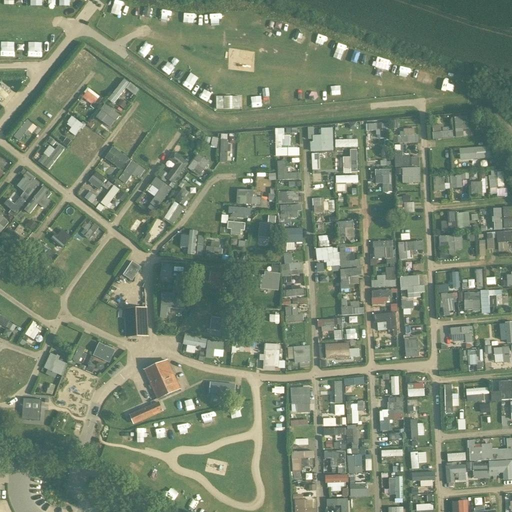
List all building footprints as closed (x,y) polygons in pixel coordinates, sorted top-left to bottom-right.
[(88,64),(94,57),(88,51),(82,58),(88,64)] [(134,95),(138,89),(123,78),(108,100),(114,104),(124,89),(134,95)] [(61,95),(67,87),(58,79),(46,92),(60,104),(65,98),(61,95)] [(2,84),(0,86),(0,88),(8,95),(11,91),(2,84)] [(97,84),(94,88),(104,95),(107,91),(97,84)] [(93,106),(100,97),(89,87),(82,96),(93,106)] [(216,97),(216,109),(240,109),(240,97),(216,97)] [(105,104),(95,117),(110,128),(120,115),(105,104)] [(66,124),(71,128),(69,131),(75,136),(84,125),(72,116),(66,124)] [(462,116),(454,117),(456,136),(470,135),(469,120),(463,120),(462,116)] [(36,135),(41,129),(27,119),(13,136),(19,140),(28,129),(36,135)] [(131,121),(124,131),(140,143),(147,134),(131,121)] [(388,137),(387,123),(366,124),(366,131),(372,130),(372,138),(388,137)] [(453,129),(443,129),(443,124),(432,125),(433,139),(453,137),(453,129)] [(88,127),(71,148),(78,153),(84,145),(91,151),(102,137),(88,127)] [(334,150),(332,127),(320,128),(321,135),(312,135),(313,142),(310,142),(311,151),(334,150)] [(284,135),(284,128),(276,128),(275,156),(299,156),(299,145),(290,145),(290,135),(284,135)] [(418,142),(418,135),(414,135),(414,129),(400,129),(400,136),(395,136),(395,142),(418,142)] [(145,138),(132,159),(144,165),(156,145),(145,138)] [(229,162),(229,140),(220,139),(220,162),(229,162)] [(58,144),(49,158),(43,153),(38,162),(50,170),(64,148),(58,144)] [(112,146),(104,158),(122,169),(129,158),(112,146)] [(460,148),(460,160),(491,158),(490,146),(460,148)] [(402,167),(403,184),(421,183),(420,155),(403,156),(403,150),(395,151),(395,167),(402,167)] [(174,184),(187,160),(172,152),(168,160),(175,163),(169,173),(161,169),(157,175),(174,184)] [(189,167),(199,174),(208,161),(198,154),(189,167)] [(131,160),(118,179),(125,184),(132,174),(139,178),(145,170),(131,160)] [(286,173),(285,161),(277,161),(278,180),(301,179),(300,172),(286,173)] [(25,169),(21,173),(24,177),(16,186),(28,197),(41,183),(25,169)] [(391,191),(390,169),(375,169),(376,184),(382,184),(383,192),(391,191)] [(503,170),(488,172),(491,189),(505,187),(503,170)] [(99,189),(107,179),(96,171),(88,181),(99,189)] [(359,183),(358,175),(336,175),(336,192),(347,192),(347,184),(359,183)] [(462,175),(433,176),(434,190),(462,189),(462,175)] [(146,190),(155,197),(148,207),(154,212),(172,188),(156,177),(146,190)] [(483,193),(482,181),(471,181),(471,193),(483,193)] [(114,185),(100,202),(107,207),(120,189),(114,185)] [(43,186),(24,210),(30,214),(38,203),(44,208),(54,194),(43,186)] [(182,204),(190,192),(182,188),(175,199),(182,204)] [(237,189),(237,204),(261,204),(260,197),(253,197),(253,189),(237,189)] [(15,216),(26,199),(13,191),(2,207),(15,216)] [(95,207),(100,201),(89,191),(84,197),(95,207)] [(280,191),(280,203),(303,203),(303,196),(297,196),(297,191),(280,191)] [(414,202),(410,202),(410,195),(399,196),(400,203),(404,203),(405,212),(414,211),(414,202)] [(314,213),(335,212),(334,198),(313,199),(314,213)] [(174,201),(163,219),(174,225),(184,207),(174,201)] [(302,217),(301,204),(280,205),(281,218),(302,217)] [(511,206),(493,208),(496,243),(511,241),(511,206)] [(231,217),(244,218),(245,214),(252,214),(252,207),(232,207),(231,217)] [(441,232),(470,230),(469,211),(447,212),(448,220),(441,221),(441,232)] [(0,232),(8,223),(0,215),(0,232)] [(138,215),(128,229),(139,236),(148,222),(138,215)] [(91,239),(98,225),(87,219),(80,234),(91,239)] [(231,234),(240,235),(240,229),(245,229),(245,222),(227,221),(227,228),(231,228),(231,234)] [(339,238),(354,237),(354,221),(338,221),(339,238)] [(259,237),(270,237),(271,223),(259,222),(259,237)] [(22,229),(6,228),(6,243),(21,243),(22,229)] [(62,228),(53,238),(63,247),(72,237),(62,228)] [(303,241),(302,228),(282,228),(282,242),(303,241)] [(495,248),(495,233),(487,233),(488,248),(495,248)] [(463,249),(462,234),(439,236),(440,250),(463,249)] [(318,235),(318,247),(329,246),(328,235),(318,235)] [(79,252),(84,256),(89,249),(75,238),(54,266),(63,273),(79,252)] [(166,250),(182,253),(184,242),(168,239),(166,250)] [(197,244),(197,239),(187,239),(186,251),(202,251),(203,244),(197,244)] [(394,240),(374,241),(374,258),(387,257),(387,263),(395,263),(394,240)] [(206,246),(206,253),(222,254),(223,247),(219,247),(219,241),(211,241),(211,246),(206,246)] [(413,250),(423,250),(423,241),(398,242),(399,259),(413,258),(413,250)] [(118,245),(112,252),(120,258),(126,251),(118,245)] [(349,277),(362,276),(360,259),(355,259),(355,251),(346,252),(346,248),(338,249),(338,246),(315,248),(317,262),(317,270),(332,269),(340,269),(342,293),(350,292),(349,277)] [(51,249),(41,260),(47,265),(57,254),(51,249)] [(282,264),(282,276),(304,275),(303,262),(293,263),(292,252),(284,253),(284,264),(282,264)] [(132,281),(141,268),(132,262),(123,275),(132,281)] [(170,277),(172,265),(162,264),(160,276),(170,277)] [(263,271),(261,288),(278,290),(280,273),(263,271)] [(224,283),(225,273),(210,272),(210,281),(224,283)] [(86,275),(82,280),(94,291),(98,285),(86,275)] [(396,286),(396,279),(388,279),(387,275),(378,275),(378,280),(372,280),(372,287),(396,286)] [(408,290),(408,298),(424,297),(423,285),(420,285),(419,275),(400,276),(401,290),(408,290)] [(452,278),(443,279),(443,290),(461,290),(460,275),(451,275),(452,278)] [(285,297),(303,296),(302,285),(292,285),(292,290),(285,290),(285,297)] [(40,287),(35,295),(44,301),(38,310),(46,315),(57,299),(40,287)] [(394,290),(384,291),(385,302),(395,301),(394,290)] [(500,306),(499,290),(464,291),(465,309),(473,308),(473,313),(491,312),(490,307),(500,306)] [(443,314),(455,313),(454,300),(456,300),(456,293),(442,293),(443,314)] [(160,319),(166,320),(168,309),(185,311),(186,296),(162,294),(160,319)] [(341,315),(364,314),(364,307),(359,308),(359,301),(349,301),(348,298),(341,298),(341,315)] [(414,308),(414,300),(402,300),(402,309),(414,308)] [(102,322),(107,308),(100,306),(95,320),(102,322)] [(285,307),(286,322),(304,321),(304,313),(299,314),(298,309),(292,309),(292,306),(285,307)] [(125,309),(126,338),(148,336),(147,308),(125,309)] [(397,330),(397,313),(376,314),(377,331),(397,330)] [(17,324),(0,314),(0,324),(7,328),(4,334),(10,337),(17,324)] [(220,331),(222,319),(212,317),(210,329),(220,331)] [(334,330),(335,340),(343,339),(342,328),(341,328),(341,318),(319,320),(319,331),(334,330)] [(34,340),(41,328),(32,322),(25,334),(34,340)] [(261,323),(260,337),(271,337),(272,324),(261,323)] [(418,336),(405,337),(406,357),(418,356),(418,336)] [(184,338),(184,345),(206,347),(206,356),(223,357),(224,340),(184,338)] [(115,350),(99,343),(93,356),(109,363),(115,350)] [(326,359),(350,358),(349,343),(325,344),(326,359)] [(78,363),(85,348),(79,345),(72,360),(78,363)] [(295,363),(310,362),(310,345),(288,346),(288,359),(294,359),(295,363)] [(483,367),(482,349),(469,350),(469,364),(477,364),(477,368),(483,367)] [(2,352),(0,360),(0,361),(4,363),(2,369),(11,371),(15,355),(2,352)] [(52,353),(43,373),(58,379),(65,363),(58,360),(60,356),(52,353)] [(30,366),(24,365),(26,357),(19,355),(13,376),(26,379),(30,366)] [(167,361),(145,371),(157,399),(179,389),(167,361)] [(94,386),(98,375),(93,374),(96,365),(90,363),(88,369),(75,364),(70,378),(94,386)] [(320,388),(326,388),(326,391),(343,390),(343,379),(320,381),(320,388)] [(491,391),(492,401),(511,400),(511,380),(499,381),(499,391),(491,391)] [(209,394),(234,397),(235,385),(210,382),(209,394)] [(291,387),(291,412),(311,412),(310,387),(291,387)] [(388,410),(381,410),(381,431),(390,431),(390,420),(403,420),(403,397),(388,397),(388,410)] [(41,400),(26,399),(23,398),(23,404),(22,413),(29,414),(28,420),(33,420),(34,414),(40,415),(41,400)] [(407,401),(410,446),(427,445),(426,437),(417,438),(414,405),(430,404),(429,399),(407,401)] [(129,415),(134,425),(163,412),(159,402),(129,415)] [(348,422),(359,422),(358,409),(351,409),(351,402),(323,404),(324,418),(337,417),(336,411),(347,411),(348,422)] [(455,430),(454,406),(446,407),(447,431),(455,430)] [(347,453),(358,453),(358,425),(347,425),(347,453)] [(324,429),(324,437),(346,436),(345,428),(324,429)] [(403,442),(402,433),(389,434),(390,443),(403,442)] [(469,461),(511,458),(511,437),(507,438),(507,448),(492,449),(492,443),(475,444),(475,440),(468,440),(469,461)] [(401,462),(400,447),(384,447),(384,455),(393,454),(394,462),(401,462)] [(331,467),(338,467),(338,472),(345,473),(346,451),(325,450),(324,459),(331,459),(331,467)] [(300,459),(314,458),(314,451),(292,452),(293,484),(302,484),(300,459)] [(349,474),(363,472),(361,454),(347,456),(349,474)] [(511,480),(511,460),(466,462),(467,471),(473,471),(474,477),(503,476),(503,480),(511,480)] [(467,481),(466,464),(457,465),(456,463),(445,463),(446,482),(467,481)] [(350,483),(350,497),(369,496),(368,482),(350,483)] [(303,500),(303,494),(294,494),(294,511),(314,511),(314,499),(303,500)] [(349,511),(349,498),(327,499),(327,505),(333,505),(333,511),(349,511)] [(434,511),(434,503),(416,504),(416,511),(434,511)]
